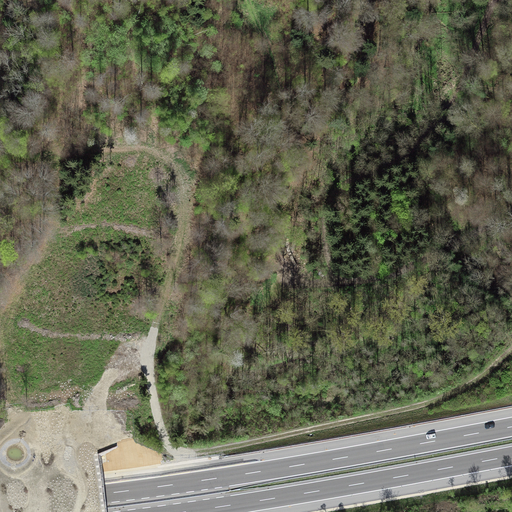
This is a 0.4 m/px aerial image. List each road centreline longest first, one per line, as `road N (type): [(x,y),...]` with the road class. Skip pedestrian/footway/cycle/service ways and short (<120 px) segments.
road 1 (track): [(511,348),(446,394),(396,413),(183,456),(166,448),(156,428),(148,363),(182,211),(169,171),(151,151),(120,148),(49,162)]
road 2 (motorway): [(511,426),(208,479),(0,504)]
road 3 (track): [(331,280),(288,277),(278,242),(340,95),(349,0)]
road 4 (motorway): [(183,511),(511,455)]
road 5 (track): [(511,211),(407,270),(331,280)]
